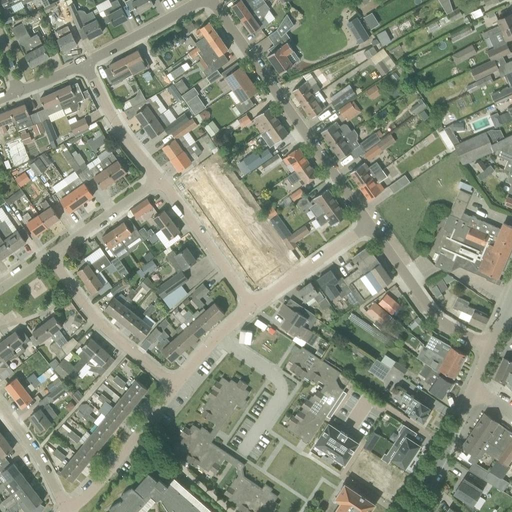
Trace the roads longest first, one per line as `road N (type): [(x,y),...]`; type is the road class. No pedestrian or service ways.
road 1 (residential): [(368,225),(213,0)]
road 2 (residential): [(173,385),(86,309),(46,255)]
road 3 (residential): [(489,346),(428,310),(368,225)]
road 4 (residential): [(251,307),(158,179)]
road 5 (residential): [(241,452),(280,386),(217,339)]
road 6 (residential): [(251,307),(368,225)]
road 7 (residential): [(158,179),(114,122),(84,64)]
road 8 (tertiary): [(406,511),(470,391)]
road 9 (residential): [(46,255),(158,179)]
road 10 (residential): [(84,64),(199,0)]
road 11 (residential): [(64,511),(0,408)]
road 12 (residential): [(228,511),(139,430)]
